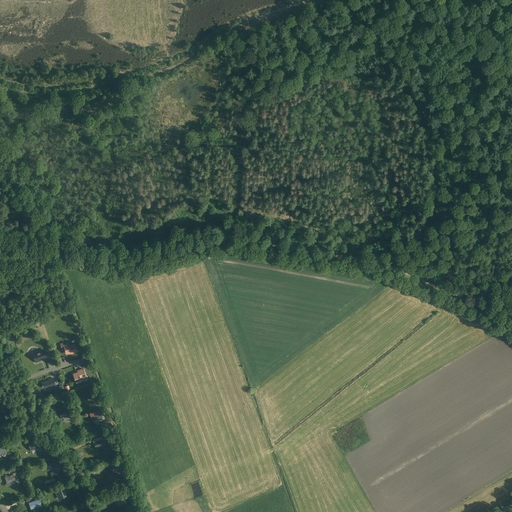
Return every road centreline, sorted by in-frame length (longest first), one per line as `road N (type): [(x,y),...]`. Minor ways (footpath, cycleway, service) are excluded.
road 1 (track): [(511,325),(396,271),(232,240),(113,264),(0,231)]
road 2 (track): [(314,0),(266,16),(177,66),(64,93),(0,88)]
road 3 (track): [(246,26),(232,240)]
